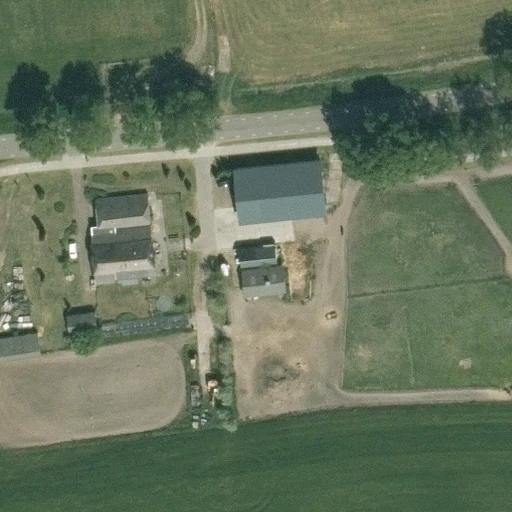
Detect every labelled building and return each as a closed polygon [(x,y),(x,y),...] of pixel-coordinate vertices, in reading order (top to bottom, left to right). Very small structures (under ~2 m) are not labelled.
[(235,169),(240,215),(325,207),(320,160),(235,169)] [(148,193),(97,199),(100,232),(92,233),(97,282),(116,280),(116,276),(155,273),(150,226),(116,229),(116,225),(151,222),(148,193)] [(274,244),(238,248),(240,265),(276,261),(274,244)] [(241,269),(244,295),(287,290),(284,264),(241,269)] [(37,332),(0,338),(0,353),(1,358),(41,352),(37,332)]
